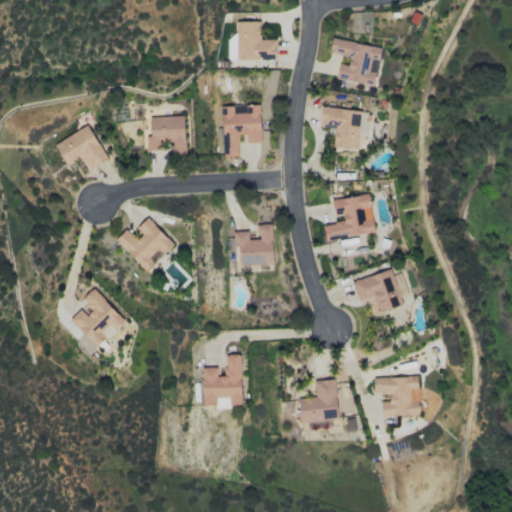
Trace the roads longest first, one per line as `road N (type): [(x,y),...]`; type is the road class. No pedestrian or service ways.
road 1 (residential): [(329,325),(295,205),(295,117),(310,0)]
road 2 (residential): [(294,180),(147,188),(98,205)]
